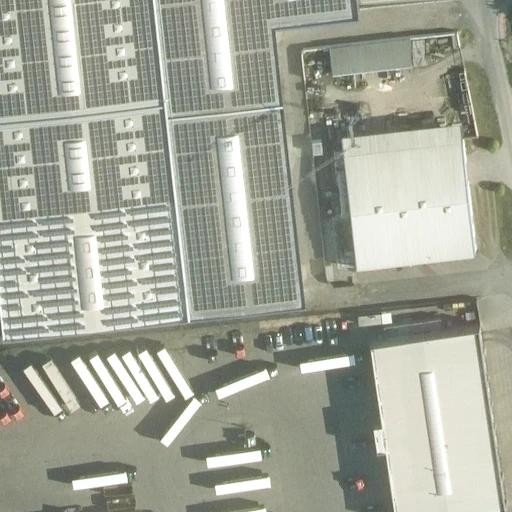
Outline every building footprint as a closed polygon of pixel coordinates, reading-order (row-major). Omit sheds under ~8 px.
[(0,0),(0,213),(174,194),(152,0),(0,0)] [(152,0),(187,314),(303,302),(273,23),(357,14),(355,0),(152,0)] [(331,73),(413,64),(410,39),(328,48),(331,73)] [(463,138),(342,152),(349,216),(355,264),(476,251),(463,138)] [(174,194),(0,213),(0,324),(1,335),(187,314),(174,194)] [(349,216),(331,218),(337,266),(355,264),(349,216)] [(481,323),(368,339),(393,511),(449,511),(507,504),(481,323)]
